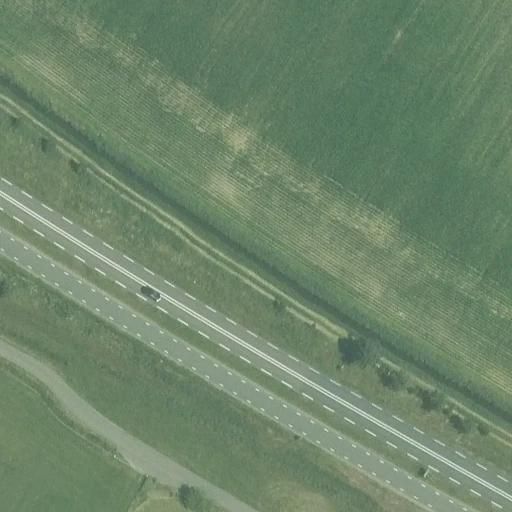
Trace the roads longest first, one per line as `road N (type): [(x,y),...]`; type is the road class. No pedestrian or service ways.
road 1 (primary): [(511,499),(0,195)]
road 2 (unclassified): [(0,245),(454,511)]
road 3 (unclassified): [(247,511),(104,424),(0,346)]
